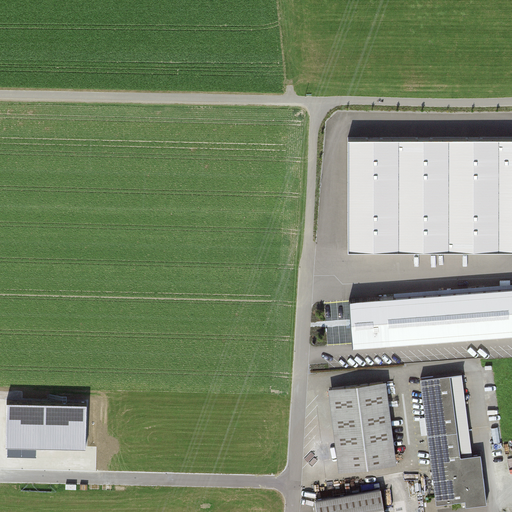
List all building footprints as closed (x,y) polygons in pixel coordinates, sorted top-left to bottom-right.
[(511,136),(348,136),(348,249),(499,249),(499,193),(511,193),(511,136)] [(511,332),(511,288),(349,302),(353,345),(511,332)] [(465,374),(425,379),(440,501),(469,497),(470,505),(491,503),(484,454),(465,456),(464,452),(475,451),(465,374)] [(390,382),(332,389),(342,470),(400,462),(390,382)] [(385,489),(318,500),(319,511),(405,511),(404,502),(392,504),(393,509),(388,510),(385,489)]
